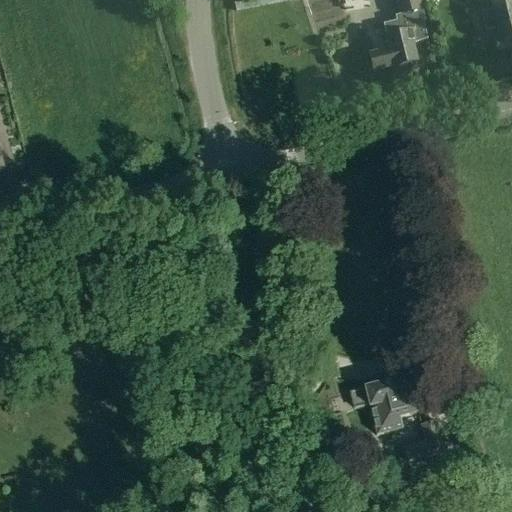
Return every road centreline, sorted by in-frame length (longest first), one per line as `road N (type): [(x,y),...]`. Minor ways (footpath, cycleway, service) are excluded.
road 1 (unclassified): [(227,177),(511,105)]
road 2 (unclassified): [(0,233),(227,177)]
road 3 (unclassified): [(195,0),(227,177)]
